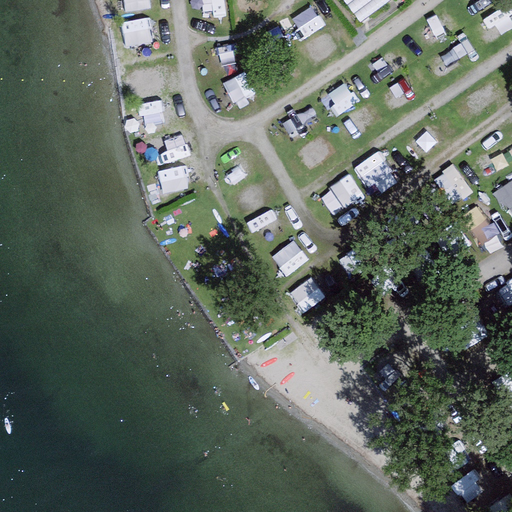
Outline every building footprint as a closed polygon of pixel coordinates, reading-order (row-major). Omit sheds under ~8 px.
[(348,0),(363,21),(392,0),(348,0)] [(121,22),(123,46),(154,44),(152,20),(121,22)] [(318,58),(343,46),(334,28),(310,40),(318,58)] [(237,48),(217,54),(225,75),(245,68),(237,48)] [(361,135),(385,119),(371,98),(347,115),(361,135)] [(440,127),(419,139),(431,158),(451,147),(440,127)] [(310,169),(337,151),(330,141),(304,159),(310,169)] [(342,216),(369,192),(353,174),(326,197),(342,216)] [(511,177),(493,193),(509,212),(511,209),(511,177)]
